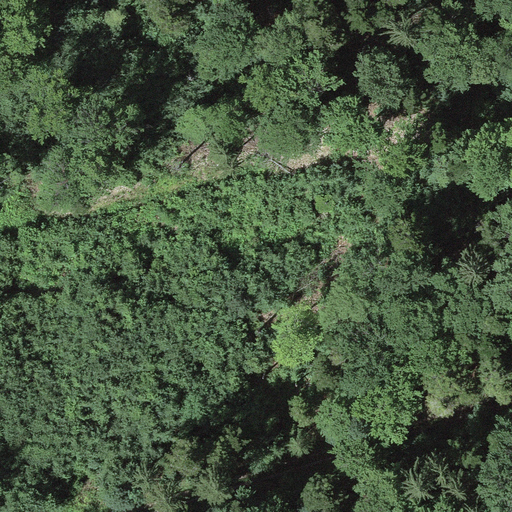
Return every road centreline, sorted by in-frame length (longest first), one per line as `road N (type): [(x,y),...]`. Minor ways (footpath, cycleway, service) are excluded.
road 1 (track): [(511,120),(0,221)]
road 2 (track): [(511,394),(132,511)]
